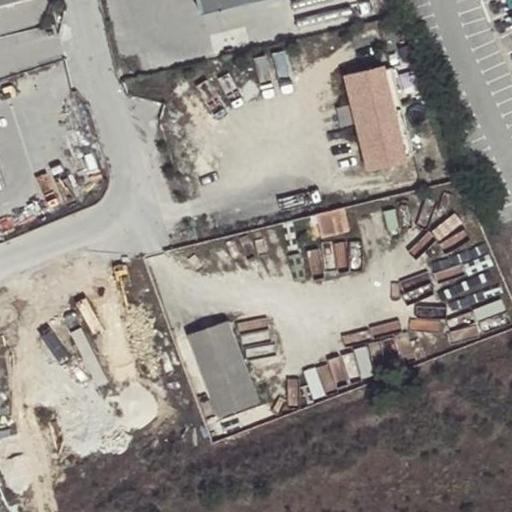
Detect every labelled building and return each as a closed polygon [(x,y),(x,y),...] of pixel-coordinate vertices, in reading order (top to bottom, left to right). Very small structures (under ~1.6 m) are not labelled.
[(0,0),(0,10),(35,2),(34,0),(0,0)] [(198,0),(203,18),(280,0),(198,0)] [(351,80),(372,167),(414,157),(393,70),(351,80)] [(344,208),(314,216),(320,236),(349,230),(344,208)] [(451,254),(444,228),(418,235),(426,261),(451,254)] [(258,402),(229,322),(190,336),(220,415),(258,402)]
